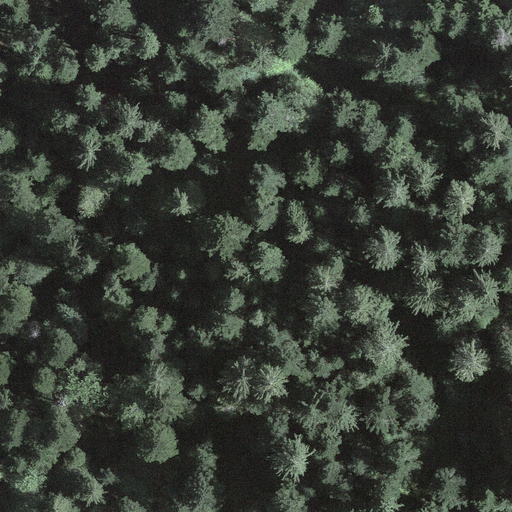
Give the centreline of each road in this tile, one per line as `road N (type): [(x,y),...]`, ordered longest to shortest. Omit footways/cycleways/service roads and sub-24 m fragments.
road 1 (track): [(254,20),(247,67),(282,178),(371,271),(437,374),(457,442)]
road 2 (track): [(511,100),(334,93),(237,0)]
